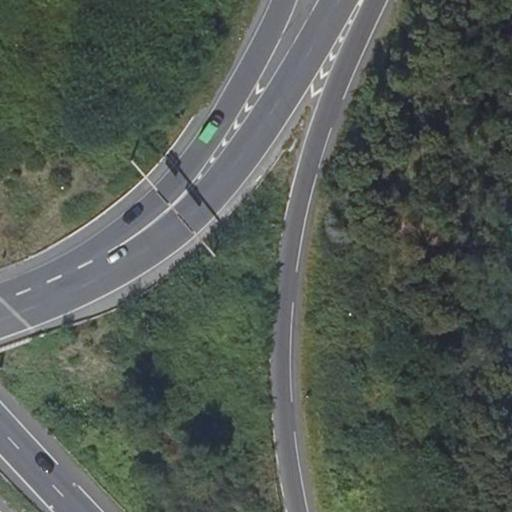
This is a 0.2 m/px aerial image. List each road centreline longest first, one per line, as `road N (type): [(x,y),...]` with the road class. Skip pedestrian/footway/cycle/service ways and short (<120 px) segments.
road 1 (trunk): [(300,511),(284,400),(288,280),(319,136),(370,0)]
road 2 (primary): [(112,258),(156,243),(220,182),(339,0)]
road 3 (motorway): [(112,258),(119,234),(186,169),(219,121),(285,0)]
road 4 (trunk): [(0,308),(112,258)]
